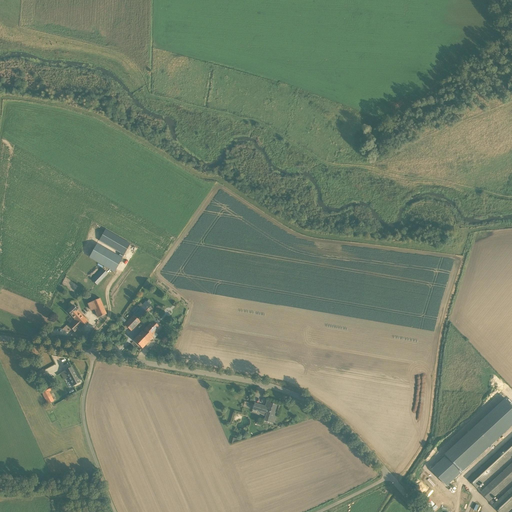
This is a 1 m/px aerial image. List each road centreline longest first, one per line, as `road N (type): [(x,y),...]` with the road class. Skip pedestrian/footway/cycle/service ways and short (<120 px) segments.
road 1 (unclassified): [(389,476),(305,399),(93,355)]
road 2 (unclassified): [(93,355),(83,409),(115,511)]
